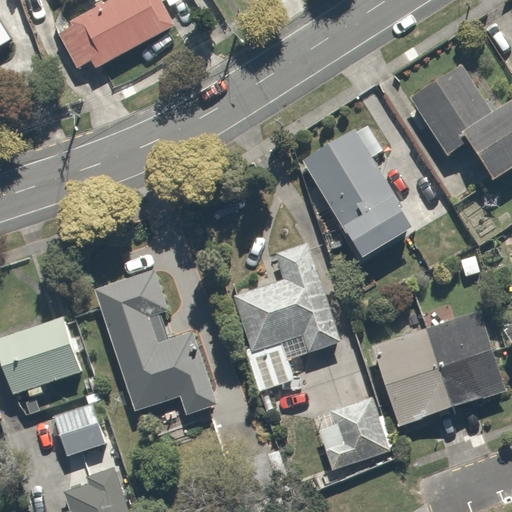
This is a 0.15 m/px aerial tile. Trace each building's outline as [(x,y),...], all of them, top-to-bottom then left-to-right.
[(176,25),(162,0),(106,0),(51,30),(77,77),(176,25)] [(449,63),(398,101),(443,161),(460,148),(489,187),(511,169),(511,109),(508,104),(490,118),(449,63)] [(346,136),(297,167),(358,263),(406,232),(346,136)] [(225,295),(227,302),(256,395),(289,385),(282,361),(337,344),(305,244),(262,257),(269,281),(225,295)] [(156,274),(93,296),(135,412),(176,397),(184,418),(221,404),(201,348),(185,354),(156,274)] [(481,314),(369,347),(393,428),(505,395),(481,314)] [(27,327),(0,335),(0,352),(13,392),(28,388),(30,394),(44,390),(42,384),(81,371),(63,315),(36,324),(35,322),(27,325),(27,327)] [(511,330),(496,341),(511,363),(511,330)] [(317,402),(280,396),(277,414),(314,420),(317,402)] [(389,459),(369,396),(327,409),(333,427),(314,433),(328,478),(389,459)] [(105,446),(91,407),(50,422),(65,461),(105,446)] [(126,511),(114,472),(80,482),(82,489),(49,500),(53,511),(126,511)]
